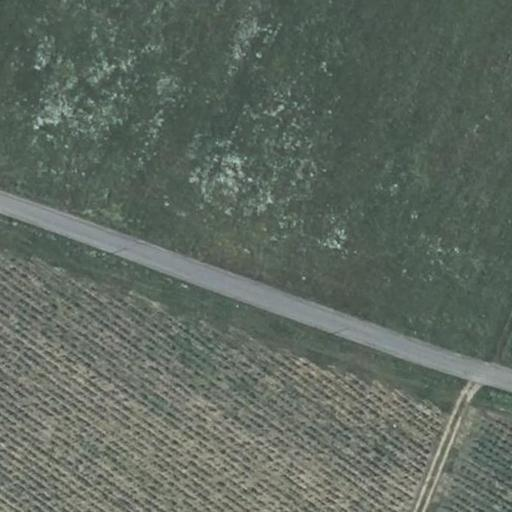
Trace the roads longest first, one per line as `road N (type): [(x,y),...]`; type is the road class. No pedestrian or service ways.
road 1 (unclassified): [(0,198),(511,378)]
road 2 (track): [(480,367),(421,511)]
